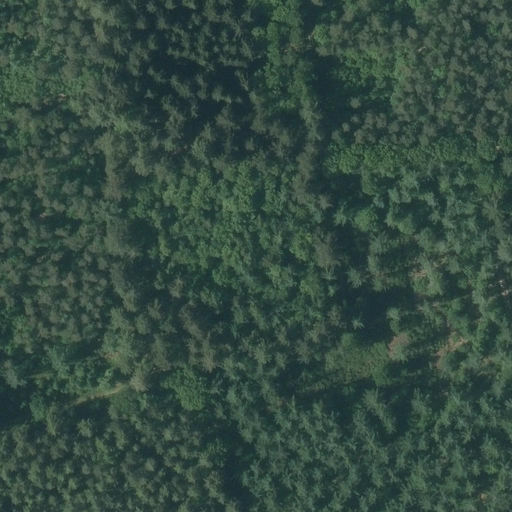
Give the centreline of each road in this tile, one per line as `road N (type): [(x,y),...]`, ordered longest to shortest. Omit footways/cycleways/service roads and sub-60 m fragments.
road 1 (track): [(246,511),(203,373),(317,342),(340,325),(323,158),(511,149)]
road 2 (track): [(320,136),(0,177)]
road 3 (track): [(0,422),(203,373)]
road 4 (track): [(511,333),(469,152)]
road 5 (track): [(323,158),(302,0)]
